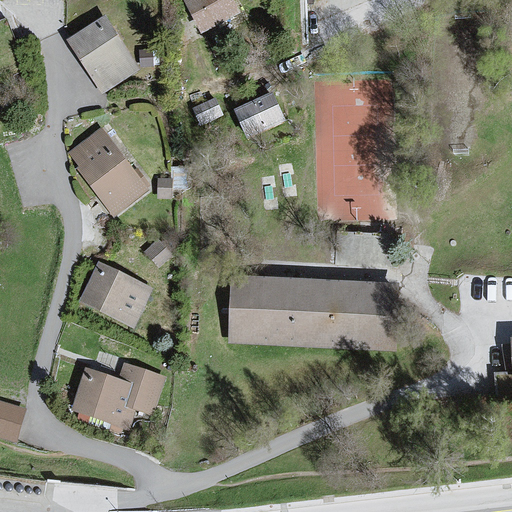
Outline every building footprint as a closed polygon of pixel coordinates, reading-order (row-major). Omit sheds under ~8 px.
[(234,0),(181,0),(212,42),(249,22),(234,0)] [(110,26),(68,45),(108,97),(142,75),(110,26)] [(249,135),(290,119),(278,91),(238,107),(249,135)] [(153,192),(106,132),(71,158),(116,225),(153,192)] [(154,294),(104,267),(79,308),(135,334),(154,294)] [(397,291),(234,279),(229,346),(398,355),(397,291)] [(119,380),(87,371),(73,415),(127,434),(136,416),(150,421),(171,380),(126,367),(119,380)] [(28,414),(0,403),(0,439),(18,445),(28,414)]
